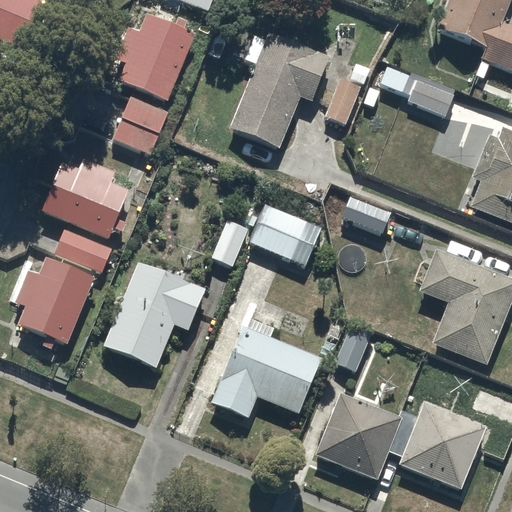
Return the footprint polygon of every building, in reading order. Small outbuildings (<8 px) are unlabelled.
[(0,0),(0,52),(18,60),(39,11),(22,4),(23,0),(0,0)] [(212,0),(158,0),(158,1),(205,20),(212,0)] [(511,0),(450,0),(435,40),(482,59),(479,68),(511,81),(511,35),(500,30),(511,0)] [(172,37),(145,25),(136,42),(128,38),(105,87),(161,114),(193,46),(182,41),(186,33),(176,29),(172,37)] [(327,69),(266,43),(263,49),(252,44),(241,70),(252,75),(225,138),(275,159),(297,108),(308,112),(327,69)] [(385,74),(378,92),(408,104),(405,110),(442,124),(451,100),(385,74)] [(358,94),(338,86),(323,125),(343,133),(358,94)] [(168,124),(128,107),(109,149),(150,167),(168,124)] [(496,149),(486,145),(469,188),(478,191),(468,217),(511,234),(511,141),(500,137),(496,149)] [(78,177),(59,169),(40,217),(107,245),(111,234),(119,237),(123,229),(116,226),(127,199),(109,191),(114,179),(83,166),(78,177)] [(348,207),(340,226),(379,242),(387,223),(348,207)] [(266,210),(247,251),(302,276),(320,235),(266,210)] [(229,276),(245,237),(225,229),(209,268),(229,276)] [(105,256),(61,238),(50,264),(95,282),(105,256)] [(511,305),(511,292),(433,260),(417,301),(445,313),(429,352),(484,374),(511,305)] [(92,289),(44,268),(35,287),(26,283),(13,311),(24,316),(15,336),(43,348),(39,357),(49,362),(54,351),(62,355),(92,289)] [(202,301),(136,273),(100,356),(152,379),(171,336),(185,342),(202,301)] [(319,368),(269,348),(274,334),(252,325),(246,339),(241,336),(209,413),(246,428),(254,408),(296,425),(319,368)] [(369,342),(349,334),(332,373),(352,382),(369,342)] [(482,439),(423,415),(418,428),(398,420),(395,427),(337,403),(312,465),(374,490),(386,462),(400,467),(396,477),(457,501),(482,439)]
